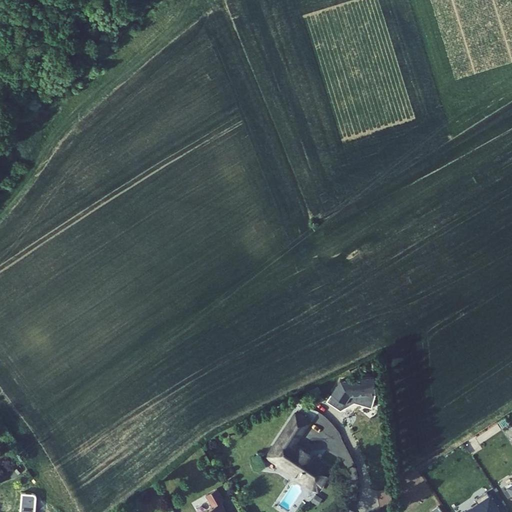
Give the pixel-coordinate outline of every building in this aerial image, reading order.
[(330,393),(344,403),(349,395),(374,392),(373,376),(339,379),(330,393)] [(296,414),(270,451),(280,458),(277,462),(317,489),(331,470),(293,444),(308,423),(296,414)] [(280,458),(270,451),(267,456),(277,462),(280,458)] [(29,493),(39,486),(35,480),(25,486),(29,493)] [(29,493),(37,503),(46,497),(39,486),(29,493)] [(226,511),(221,503),(223,501),(217,489),(206,496),(212,507),(204,511),(226,511)] [(499,511),(487,492),(476,500),(478,504),(465,511),(499,511)] [(49,511),(55,509),(46,497),(37,503),(42,511),(49,511)]
